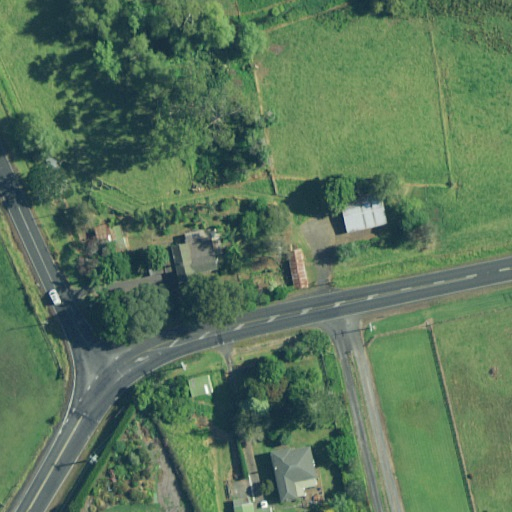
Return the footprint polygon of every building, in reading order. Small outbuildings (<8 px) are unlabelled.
[(339,201),(346,233),(392,223),(384,191),(339,201)] [(114,242),(112,225),(96,227),(98,244),(114,242)] [(212,229),(185,234),(187,245),(172,248),(178,282),(196,279),(195,274),(222,270),(217,240),(214,240),(212,229)] [(191,387),(193,397),(211,394),(209,383),(191,387)] [(325,502),(311,445),(271,455),(283,502),(299,498),(302,508),(325,502)] [(254,511),(253,503),(235,507),(235,511),(254,511)]
